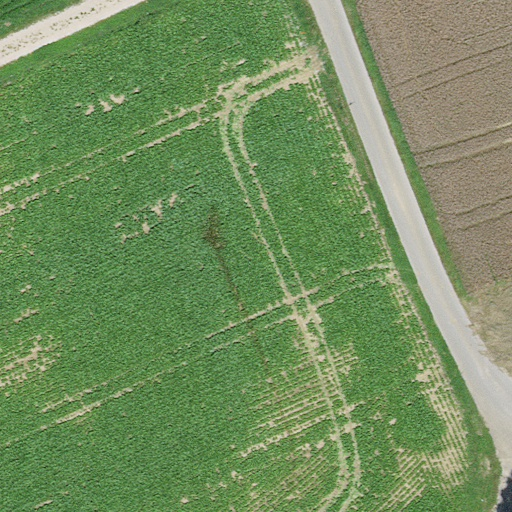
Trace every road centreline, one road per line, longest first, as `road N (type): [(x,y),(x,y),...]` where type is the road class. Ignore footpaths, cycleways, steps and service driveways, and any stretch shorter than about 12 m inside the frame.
road 1 (unclassified): [(306,0),(414,276),(511,392)]
road 2 (track): [(0,57),(128,0)]
